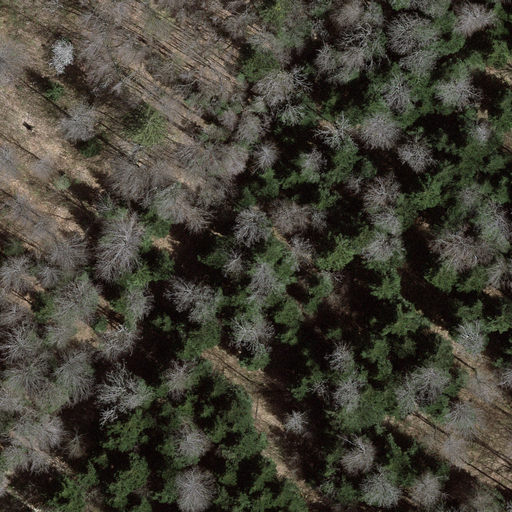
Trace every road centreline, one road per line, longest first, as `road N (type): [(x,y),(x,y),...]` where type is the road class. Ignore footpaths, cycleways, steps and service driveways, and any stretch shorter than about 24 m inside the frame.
road 1 (track): [(0,500),(117,365),(341,0)]
road 2 (track): [(511,474),(342,511)]
